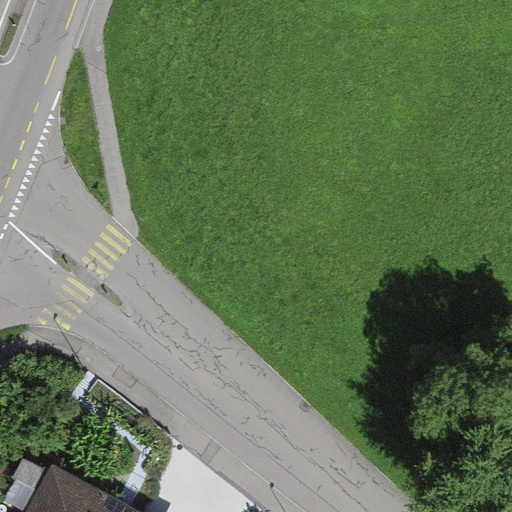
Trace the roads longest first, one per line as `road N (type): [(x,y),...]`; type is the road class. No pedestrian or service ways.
road 1 (residential): [(0,213),(356,511)]
road 2 (secondary): [(0,143),(58,0)]
